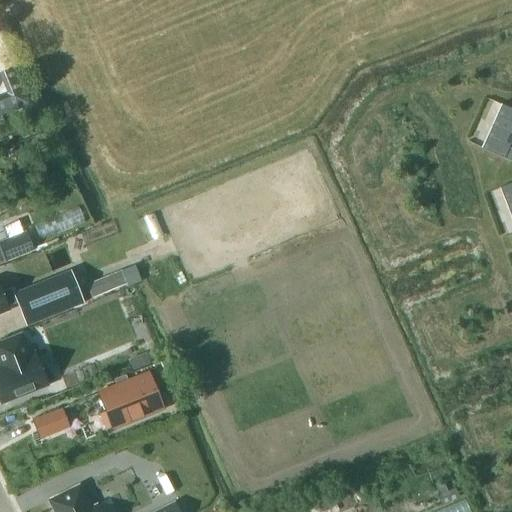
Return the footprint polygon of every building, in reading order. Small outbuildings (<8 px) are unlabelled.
[(0,117),(31,105),(17,68),(6,72),(16,98),(0,104),(0,117)] [(511,109),(501,104),(481,148),(504,158),(509,147),(511,140),(511,109)] [(511,182),(499,187),(511,220),(511,182)] [(1,242),(8,262),(34,251),(26,232),(1,242)] [(0,291),(0,313),(8,310),(7,307),(16,303),(26,327),(83,303),(70,271),(13,294),(11,289),(1,293),(0,291)] [(87,285),(93,299),(127,285),(121,271),(87,285)] [(0,365),(1,367),(0,367),(0,402),(0,403),(47,384),(34,353),(28,356),(20,336),(0,343),(0,365)] [(146,353),(128,360),(134,373),(151,366),(146,353)] [(153,372),(102,392),(116,426),(126,422),(129,424),(138,420),(139,417),(166,406),(153,372)] [(62,409),(32,421),(38,435),(68,423),(62,409)] [(81,439),(87,451),(113,440),(108,427),(81,439)] [(76,485),(46,499),(52,511),(96,511),(93,505),(87,508),(76,485)] [(438,496),(442,508),(461,501),(456,489),(438,496)] [(302,511),(297,500),(268,511),(302,511)] [(178,511),(174,503),(155,511),(178,511)]
